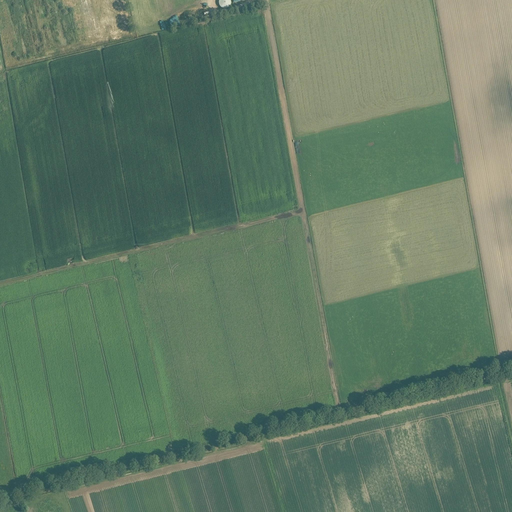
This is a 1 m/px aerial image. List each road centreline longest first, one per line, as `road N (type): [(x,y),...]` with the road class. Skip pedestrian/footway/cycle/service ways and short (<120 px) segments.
road 1 (track): [(511,374),(0,499)]
road 2 (track): [(266,0),(342,415)]
